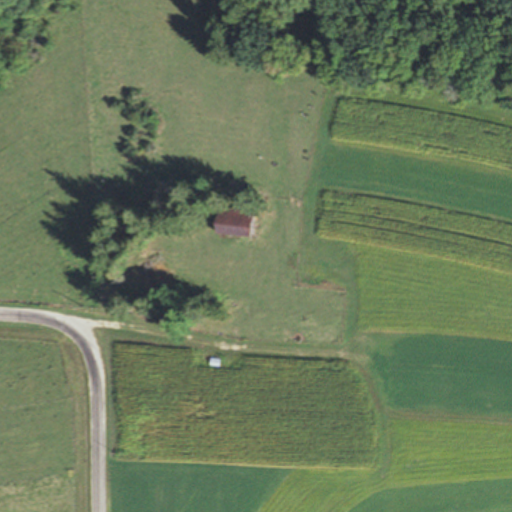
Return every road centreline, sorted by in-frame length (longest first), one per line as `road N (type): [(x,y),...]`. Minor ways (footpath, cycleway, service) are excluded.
road 1 (residential): [(100,511),(100,367)]
road 2 (residential): [(100,367),(79,329),(0,321)]
